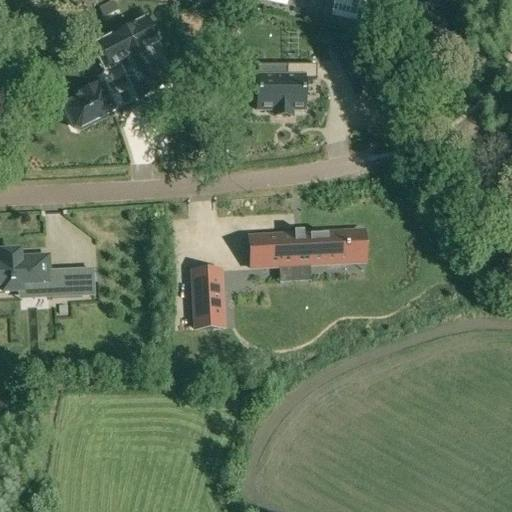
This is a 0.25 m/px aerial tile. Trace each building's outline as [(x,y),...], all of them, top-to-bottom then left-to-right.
[(103,20),(117,12),(112,3),(98,10),(103,20)] [(146,22),(99,46),(110,69),(119,65),(125,62),(143,97),(140,99),(140,101),(167,87),(148,50),(158,45),(146,22)] [(358,39),(333,53),(341,68),(366,54),(358,39)] [(256,79),(256,112),(274,112),(274,116),(274,119),(290,119),(290,116),(290,112),(303,112),(303,81),(315,81),(315,67),(286,67),(286,79),(256,79)] [(80,96),(71,101),(73,104),(67,107),(65,113),(74,129),(80,131),(114,114),(99,85),(80,95),(80,96)] [(278,269),(309,268),(347,266),(346,234),(303,236),(302,234),(301,234),(301,236),(295,237),(294,234),(293,234),(293,237),(250,239),(251,271),(278,269)] [(0,294),(19,294),(20,294),(19,287),(47,286),(48,299),(69,298),(68,273),(47,274),(46,259),(18,261),(18,255),(13,255),(13,257),(5,257),(5,255),(0,255),(0,294)] [(221,294),(192,295),(194,331),(223,330),(221,294)]
